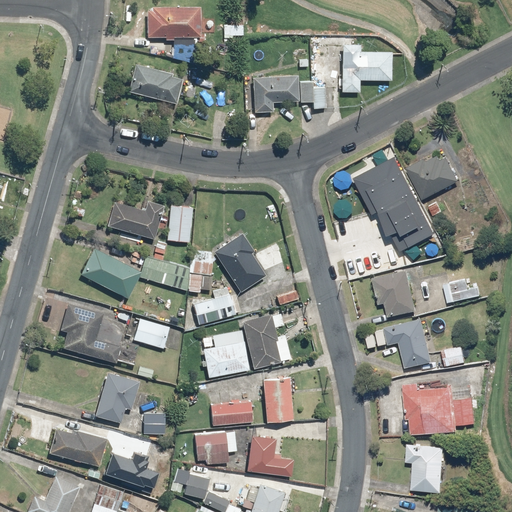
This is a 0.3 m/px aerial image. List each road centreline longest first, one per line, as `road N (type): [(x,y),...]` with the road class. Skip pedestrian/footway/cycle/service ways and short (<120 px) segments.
road 1 (residential): [(349,511),(353,416),(288,162)]
road 2 (residential): [(288,162),(511,49)]
road 3 (tertiary): [(0,363),(65,129)]
road 4 (residential): [(65,129),(244,167),(288,162)]
road 5 (tertiary): [(65,129),(91,6)]
